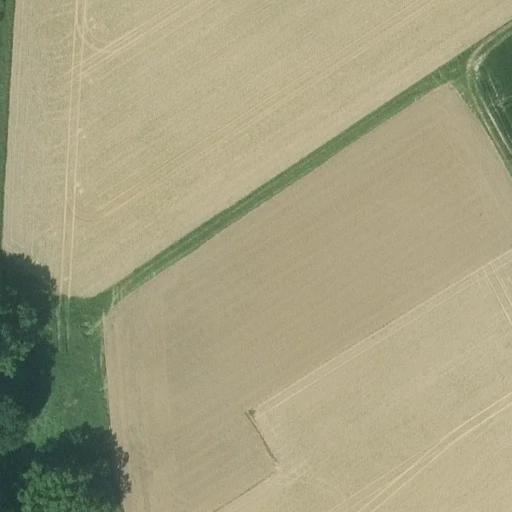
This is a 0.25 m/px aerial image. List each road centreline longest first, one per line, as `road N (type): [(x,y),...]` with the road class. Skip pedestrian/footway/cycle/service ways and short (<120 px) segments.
road 1 (track): [(511,27),(86,307)]
road 2 (track): [(0,139),(13,0)]
